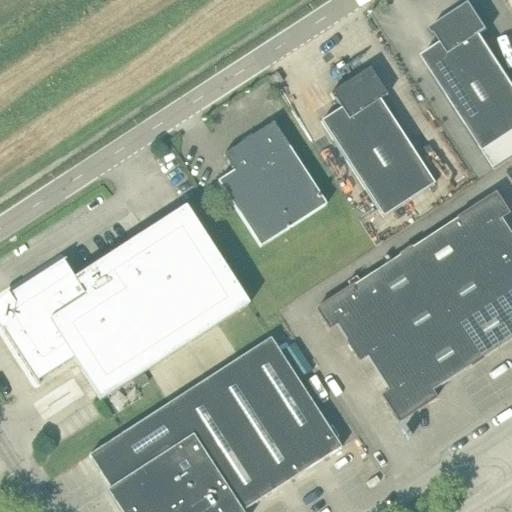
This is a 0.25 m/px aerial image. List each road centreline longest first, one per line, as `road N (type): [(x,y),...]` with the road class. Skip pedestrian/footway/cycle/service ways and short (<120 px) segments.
road 1 (unclassified): [(0,228),(354,0)]
road 2 (unclassified): [(481,445),(378,511)]
